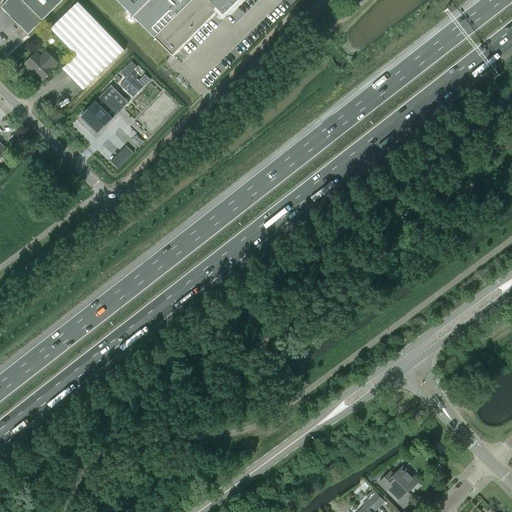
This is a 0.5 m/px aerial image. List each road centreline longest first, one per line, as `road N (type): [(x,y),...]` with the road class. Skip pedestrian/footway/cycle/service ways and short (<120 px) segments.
road 1 (motorway): [(0,437),(511,37)]
road 2 (motorway): [(499,0),(0,391)]
road 3 (unclassified): [(115,206),(325,0)]
road 4 (unclassified): [(115,206),(0,90)]
road 5 (secondary): [(399,356),(285,446)]
road 6 (unclassified): [(0,292),(115,206)]
road 7 (secondary): [(285,446),(404,370)]
road 8 (secondary): [(511,278),(399,356)]
